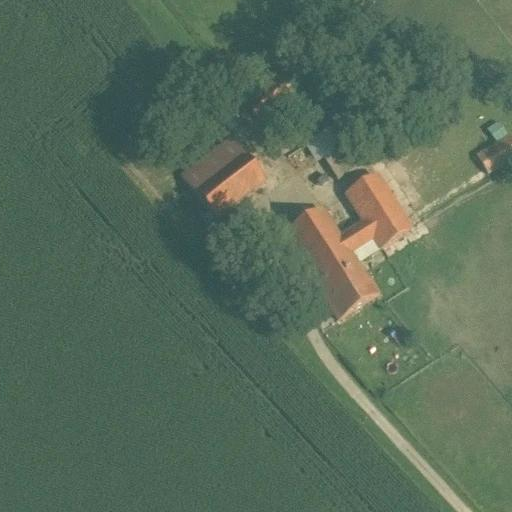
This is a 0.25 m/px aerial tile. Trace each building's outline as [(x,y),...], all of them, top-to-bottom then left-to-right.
[(288,72),(248,96),(263,121),(303,97),(288,72)] [(511,165),(511,142),(480,164),(491,180),(511,165)] [(214,229),(268,190),(234,143),(180,181),(214,229)] [(313,279),(349,256),(374,240),(381,252),(411,233),(376,178),(346,197),(364,225),(340,241),(322,213),(286,236),(313,279)] [(367,283),(349,256),(313,279),(328,303),(326,305),(338,323),(379,298),(369,282),(367,283)]
